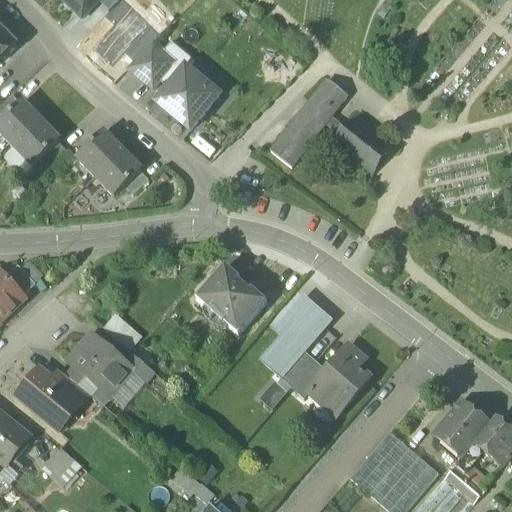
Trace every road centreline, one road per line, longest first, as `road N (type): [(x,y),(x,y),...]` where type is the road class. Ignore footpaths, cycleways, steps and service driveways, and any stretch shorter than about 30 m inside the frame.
road 1 (residential): [(202,227),(202,180),(12,0)]
road 2 (residential): [(202,227),(261,236),(307,255),(438,349)]
road 3 (residential): [(438,349),(295,511)]
road 4 (residential): [(0,248),(202,227)]
